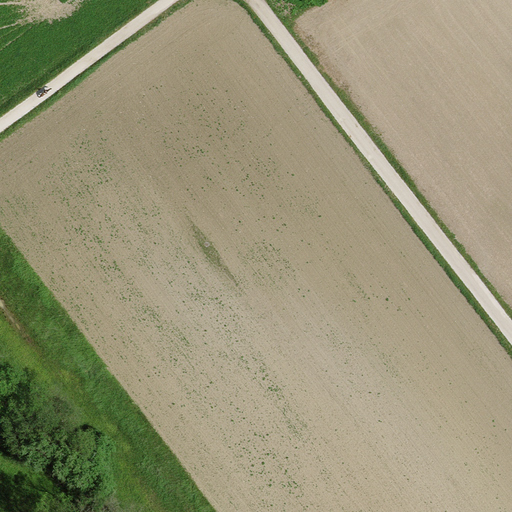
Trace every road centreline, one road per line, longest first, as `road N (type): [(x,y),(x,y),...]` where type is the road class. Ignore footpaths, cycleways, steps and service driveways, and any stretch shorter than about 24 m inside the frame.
road 1 (track): [(255,0),(511,330)]
road 2 (track): [(0,125),(170,0)]
